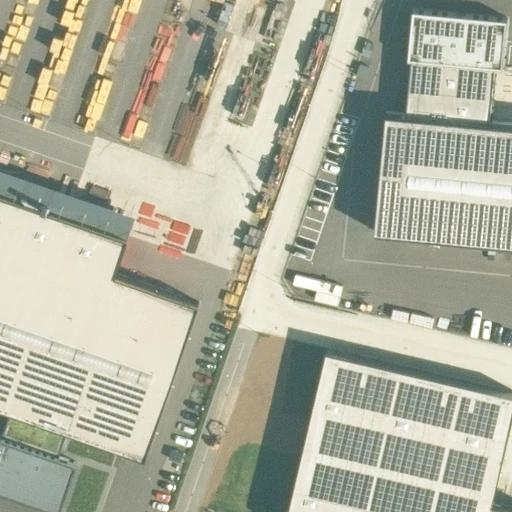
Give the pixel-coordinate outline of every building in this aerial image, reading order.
[(407,57),(412,58),(496,66),(503,66),(508,19),(413,8),(407,57)] [(406,114),(491,122),(496,66),(412,58),(406,114)] [(389,112),(376,232),(511,245),(511,124),(491,122),(406,114),(389,112)] [(0,407),(12,412),(69,431),(147,457),(199,303),(115,275),(129,235),(33,203),(39,185),(0,172),(0,407)] [(511,393),(328,349),(288,511),(511,511),(511,507),(493,503),(511,425),(511,393)] [(69,431),(12,412),(3,438),(60,457),(69,431)] [(77,463),(60,457),(3,438),(0,437),(0,491),(60,511),(77,463)]
